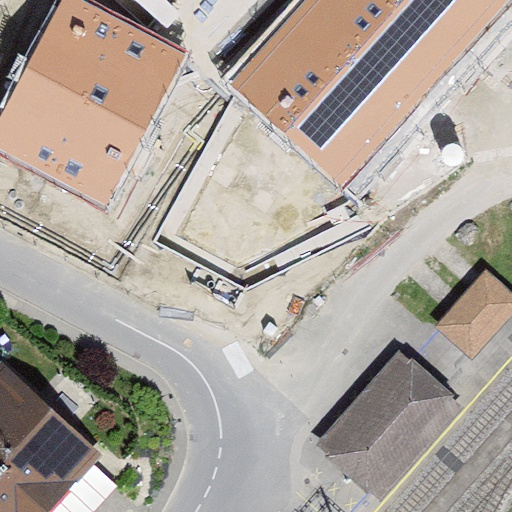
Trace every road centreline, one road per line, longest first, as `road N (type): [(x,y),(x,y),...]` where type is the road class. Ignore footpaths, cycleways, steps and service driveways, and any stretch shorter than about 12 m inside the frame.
road 1 (track): [(221,437),(302,375),(428,230),(511,183)]
road 2 (residential): [(200,511),(221,437),(201,376),(153,337),(0,259)]
